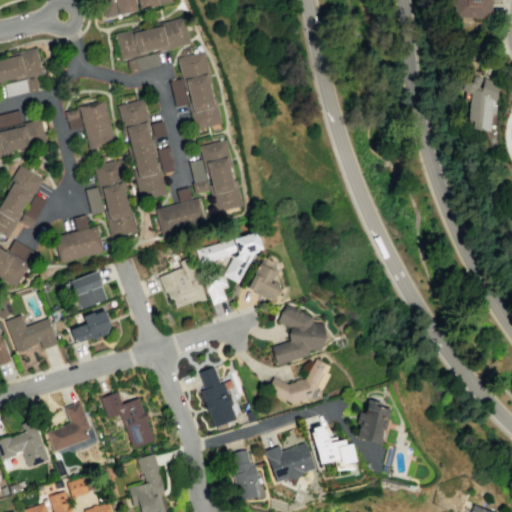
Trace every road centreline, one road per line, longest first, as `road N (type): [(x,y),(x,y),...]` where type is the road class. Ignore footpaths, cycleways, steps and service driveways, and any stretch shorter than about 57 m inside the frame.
road 1 (secondary): [(511,328),(440,189),(418,121),(401,0)]
road 2 (residential): [(203,511),(191,446),(123,263)]
road 3 (residential): [(0,396),(231,328)]
road 4 (secondary): [(330,107),(374,227),(425,316)]
